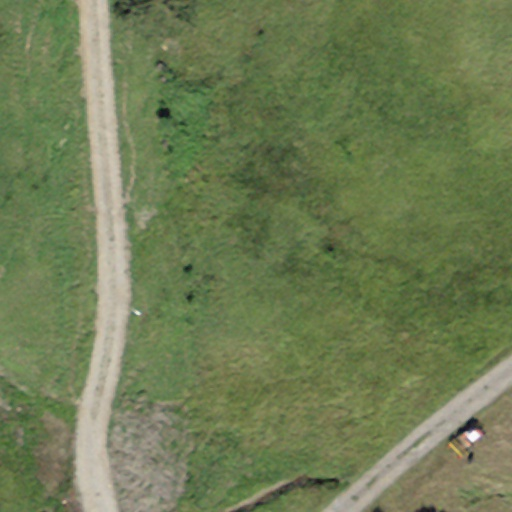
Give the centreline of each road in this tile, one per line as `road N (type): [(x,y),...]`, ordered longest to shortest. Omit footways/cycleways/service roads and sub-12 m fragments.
road 1 (track): [(85,511),(78,496),(97,228),(80,0)]
road 2 (track): [(511,380),(341,511)]
